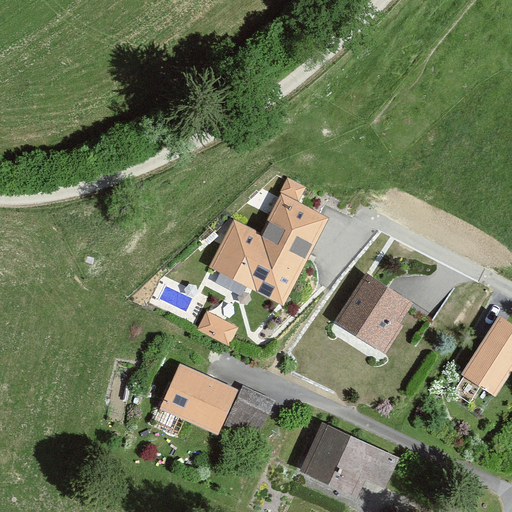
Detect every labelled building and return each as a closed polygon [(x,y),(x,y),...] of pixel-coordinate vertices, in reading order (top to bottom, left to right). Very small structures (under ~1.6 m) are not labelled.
[(238,220),(216,270),(298,307),(343,208),(289,184),(267,233),(238,220)] [(378,276),(348,324),(392,353),(423,305),(378,276)] [(199,327),(231,344),(240,326),(208,309),(199,327)] [(511,321),(508,319),(470,385),(503,403),(511,387),(511,321)] [(182,362),(162,412),(224,437),(244,388),(182,362)] [(330,424),(309,474),(394,510),(415,459),(330,424)]
